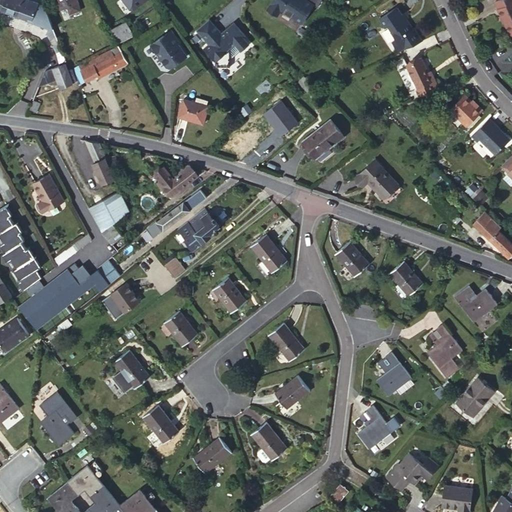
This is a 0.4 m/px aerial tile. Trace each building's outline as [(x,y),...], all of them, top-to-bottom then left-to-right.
[(44,5),(31,0),(0,0),(0,8),(48,25),(53,26),(44,5)] [(57,0),(62,11),(68,9),(71,15),(81,11),(78,4),(79,4),(77,0),(57,0)] [(145,0),(122,0),(129,9),(132,10),(145,0)] [(269,0),(276,5),(280,0),(299,16),(312,0),(316,3),(319,0),(269,0)] [(498,8),(510,33),(511,31),(511,0),(496,0),(500,8),(498,8)] [(406,19),(403,14),(398,5),(381,16),(386,25),(389,24),(397,37),(393,40),(400,50),(422,39),(414,26),(413,27),(408,20),(407,20),(406,19)] [(207,19),(195,30),(207,44),(203,48),(214,61),(214,66),(229,66),(229,59),(228,47),(233,43),(239,50),(247,43),(241,36),(243,34),(232,22),(222,30),(223,32),(221,34),(207,19)] [(111,29),(116,38),(129,31),(124,22),(111,29)] [(55,52),(61,49),(53,26),(48,25),(46,32),(55,52)] [(169,30),(149,44),(148,47),(152,52),(154,52),(155,52),(165,66),(169,67),(185,55),(173,39),(175,38),(169,30)] [(129,31),(116,38),(118,42),(132,35),(129,31)] [(239,50),(233,43),(228,47),(229,59),(239,50)] [(450,43),(428,50),(432,64),(454,57),(450,43)] [(95,79),(127,62),(118,44),(72,68),(78,85),(94,78),(95,79)] [(389,63),(392,71),(407,65),(407,64),(403,57),(389,63)] [(417,87),(415,88),(419,97),(438,88),(434,79),(432,80),(428,72),(421,58),(407,64),(407,65),(417,87)] [(64,62),(52,67),(43,71),(47,82),(56,79),(59,87),(71,83),(71,82),(75,81),(70,68),(67,70),(64,62)] [(47,82),(43,71),(37,86),(47,82)] [(313,87),(303,77),(298,82),(308,92),(313,87)] [(450,109),(467,126),(483,110),(466,94),(450,109)] [(184,98),(179,116),(203,122),(207,106),(184,98)] [(33,100),(29,108),(35,111),(39,102),(33,100)] [(282,101),(265,113),(283,136),(300,123),(282,101)] [(490,118),(473,136),(479,142),(482,139),(497,153),(511,139),(490,118)] [(343,135),(330,119),(303,141),(315,157),(343,135)] [(251,131),(246,125),(244,124),(224,141),(240,155),(258,138),(251,131)] [(114,178),(98,142),(85,140),(95,161),(93,162),(102,184),(114,178)] [(508,174),(511,169),(511,154),(501,166),(508,174)] [(398,183),(374,159),(355,177),(363,186),(367,182),(383,197),(398,183)] [(174,179),(171,175),(163,166),(153,174),(159,180),(163,186),(174,179)] [(197,176),(190,166),(183,172),(174,179),(163,186),(165,188),(171,195),(197,176)] [(174,179),(183,172),(181,168),(171,175),(174,179)] [(33,183),(43,201),(48,210),(64,200),(49,174),(33,183)] [(163,186),(159,180),(155,183),(160,189),(163,186)] [(113,225),(130,212),(120,191),(88,207),(102,233),(113,225)] [(48,210),(43,201),(38,203),(43,212),(48,210)] [(174,209),(172,207),(163,213),(165,216),(156,222),(162,230),(189,210),(183,202),(174,209)] [(5,205),(0,208),(0,236),(4,242),(0,243),(0,246),(4,252),(1,254),(6,262),(10,259),(16,268),(22,277),(16,281),(23,291),(26,289),(39,279),(40,278),(35,270),(41,266),(34,256),(33,257),(27,248),(26,248),(21,241),(24,239),(19,232),(21,231),(15,222),(13,223),(9,216),(11,215),(5,205)] [(212,218),(204,207),(187,221),(202,241),(211,234),(209,232),(219,224),(213,218),(212,218)] [(500,226),(485,210),(473,222),(509,256),(511,252),(511,242),(498,228),(500,226)] [(113,225),(102,233),(112,246),(123,237),(113,225)] [(58,261),(93,239),(88,232),(54,254),(58,261)] [(279,249),(266,234),(251,246),(271,271),(287,259),(282,253),(281,254),(278,249),(279,249)] [(133,237),(113,253),(115,255),(135,240),(133,237)] [(369,263),(350,241),(335,253),(354,275),(369,263)] [(174,278),(186,270),(176,257),(164,266),(174,278)] [(407,295),(422,283),(403,260),(389,273),(407,295)] [(21,305),(41,335),(109,284),(100,272),(98,269),(91,274),(83,264),(79,267),(75,262),(44,285),(39,279),(26,289),(31,295),(20,304),(21,305)] [(109,284),(119,276),(111,264),(108,266),(100,272),(109,284)] [(230,285),(233,283),(228,277),(213,289),(231,312),(246,300),(236,287),(233,289),(230,285)] [(139,300),(125,282),(111,293),(124,311),(139,300)] [(0,303),(12,296),(4,283),(0,285),(0,303)] [(425,286),(422,283),(407,295),(410,298),(425,286)] [(477,318),(489,309),(497,303),(485,289),(476,296),(472,291),(473,290),(469,285),(454,295),(473,321),(477,318)] [(493,314),(489,309),(477,318),(481,323),(486,319),(493,314)] [(181,319),(184,317),(179,310),(164,322),(182,344),(197,333),(187,321),(184,322),(181,319)] [(31,333),(19,316),(0,329),(0,340),(7,350),(31,333)] [(481,323),(477,318),(473,321),(481,330),(490,324),(486,319),(481,323)] [(296,339),(283,322),(268,334),(289,360),(304,349),(300,343),(298,344),(295,340),(296,339)] [(443,324),(433,332),(441,343),(444,340),(444,339),(450,334),(443,324)] [(441,343),(433,332),(429,335),(437,345),(427,352),(446,376),(459,367),(451,357),(462,349),(450,334),(444,339),(444,340),(441,343)] [(141,366),(129,350),(114,361),(134,387),(149,376),(144,369),(143,370),(141,366)] [(392,352),(386,357),(394,367),(390,370),(382,360),(378,363),(386,372),(377,379),(388,394),(396,388),(410,378),(411,377),(392,352)] [(394,367),(386,357),(382,360),(390,370),(394,367)] [(298,375),(284,385),(286,388),(283,390),(281,388),(274,393),(286,408),(309,390),(298,375)] [(494,389),(477,375),(456,401),(471,414),(485,398),(487,398),(494,389)] [(413,383),(410,378),(396,388),(400,393),(413,383)] [(445,379),(441,384),(447,389),(452,383),(445,379)] [(0,397),(1,399),(0,399),(0,422),(18,408),(0,384),(0,397)] [(64,413),(70,421),(76,416),(65,402),(40,422),(58,444),(73,432),(66,423),(63,419),(62,420),(59,417),(64,413)] [(170,421),(157,405),(143,416),(163,442),(178,431),(174,425),(172,426),(169,422),(170,421)] [(386,422),(373,405),(359,416),(367,425),(357,433),(369,447),(400,425),(394,417),(386,422)] [(66,423),(70,421),(64,413),(59,417),(62,420),(63,419),(66,423)] [(270,458),(272,460),(287,449),(281,442),(280,443),(277,439),(278,438),(265,422),(251,434),(263,449),(258,452),(258,455),(263,461),(265,461),(270,458)] [(231,451),(219,437),(203,449),(204,450),(200,453),(199,452),(193,457),(205,472),(231,451)] [(438,466),(429,458),(423,465),(410,453),(403,461),(404,462),(400,467),(397,464),(399,463),(398,463),(386,476),(401,490),(409,480),(414,484),(422,475),(426,479),(438,466)] [(94,461),(86,468),(94,477),(102,471),(94,461)] [(86,468),(75,476),(83,486),(84,485),(94,477),(86,468)] [(83,486),(75,476),(69,481),(77,491),(83,486)] [(77,491),(69,481),(50,497),(57,507),(77,491)] [(348,490),(339,484),(329,496),(337,503),(348,490)] [(466,511),(470,488),(444,484),(440,506),(456,508),(454,511),(466,511)] [(511,511),(511,487),(505,497),(497,492),(487,511),(511,511)] [(139,491),(121,506),(126,511),(134,511),(137,510),(147,501),(139,491)] [(90,508),(93,511),(107,511),(116,504),(108,494),(98,503),(90,508)]
